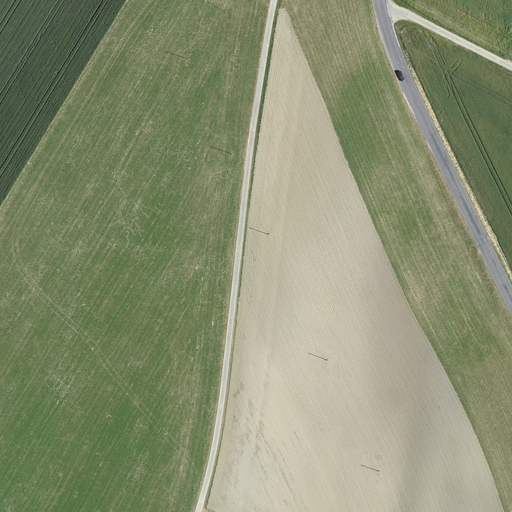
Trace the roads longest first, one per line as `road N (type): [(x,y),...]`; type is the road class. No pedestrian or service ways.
road 1 (track): [(276,0),(253,113),(217,435),(196,511)]
road 2 (tertiary): [(379,0),(400,67),(511,301)]
road 3 (track): [(511,66),(381,9)]
